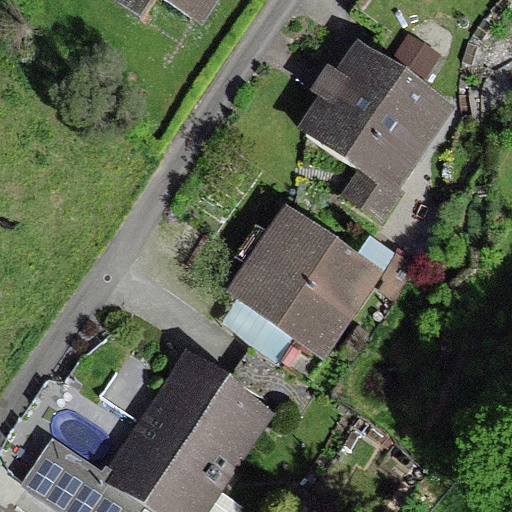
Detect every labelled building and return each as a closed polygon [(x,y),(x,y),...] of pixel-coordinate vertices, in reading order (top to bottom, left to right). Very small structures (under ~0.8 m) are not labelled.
[(199,0),(156,0),(186,20),(199,0)] [(424,0),(356,0),(345,17),(392,48),(424,0)] [(379,68),(358,54),(301,139),(383,195),(441,110),(379,68)] [(232,303),(288,341),(271,366),(299,384),(371,277),(288,220),(232,303)] [(292,423),(312,393),(299,384),(271,366),(246,348),(225,379),(292,423)] [(136,496),(159,511),(193,511),(253,425),(181,376),(112,479),(136,496)]
